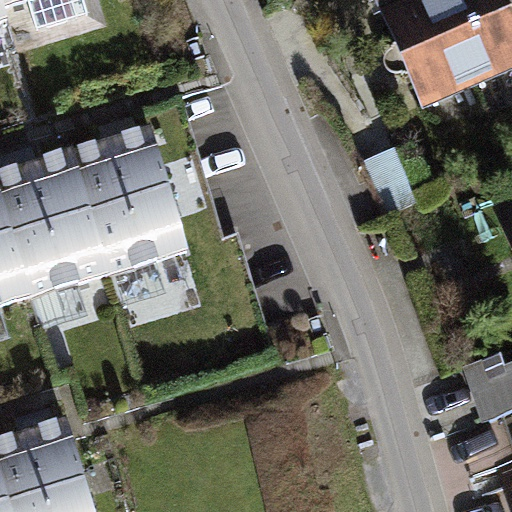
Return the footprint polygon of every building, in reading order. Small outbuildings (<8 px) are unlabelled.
[(0,0),(0,29),(16,25),(12,12),(51,0),(0,0)] [(374,0),(423,111),(511,72),(511,9),(508,0),(374,0)] [(155,124),(0,170),(0,314),(195,256),(155,124)] [(511,201),(493,210),(511,253),(511,201)] [(511,356),(465,372),(483,426),(511,416),(511,356)] [(98,511),(72,421),(0,442),(0,511),(98,511)] [(511,511),(511,468),(498,473),(510,511),(511,511)]
